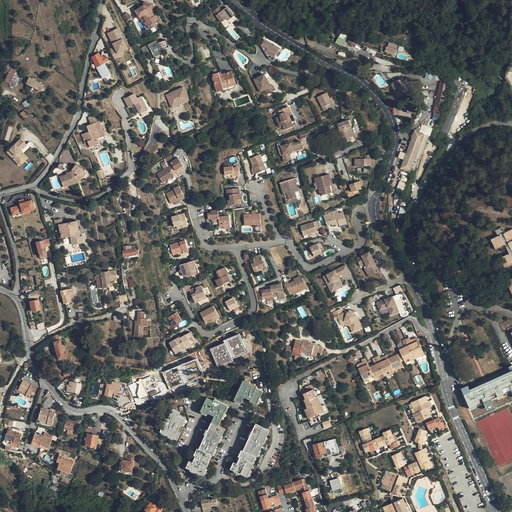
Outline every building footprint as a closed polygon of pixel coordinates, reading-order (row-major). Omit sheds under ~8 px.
[(151,9),(153,3),(144,0),(143,4),(136,9),(137,12),(140,16),(143,14),(146,20),(145,20),(147,25),(154,21),(159,18),(156,13),(155,14),(151,9)] [(224,7),(218,10),(225,22),(231,19),(233,21),(238,18),(232,9),(227,11),(224,7)] [(233,8),(232,9),(238,18),(233,21),(235,25),(241,20),(233,8)] [(119,28),(107,33),(113,47),(110,49),(114,59),(120,56),(119,53),(128,50),(119,28)] [(335,43),(342,47),(348,36),(341,33),(335,43)] [(159,38),(142,48),(146,55),(153,52),(156,57),(158,55),(161,54),(163,53),(161,51),(161,50),(170,46),(166,38),(161,41),(159,38)] [(265,39),(261,45),(269,58),(274,61),(277,57),(275,56),(279,49),(278,47),(265,39)] [(98,53),(91,57),(96,67),(108,60),(105,55),(103,57),(102,55),(100,56),(98,53)] [(203,56),(199,58),(200,61),(201,60),(205,70),(209,68),(205,59),(204,59),(203,56)] [(16,70),(7,66),(3,72),(7,74),(4,81),(9,84),(16,70)] [(219,75),(218,72),(213,74),(214,77),(213,77),(217,92),(223,90),(223,88),(236,85),(232,71),(221,75),(219,75)] [(161,72),(156,75),(159,82),(160,81),(163,80),(165,79),(163,75),(161,72)] [(264,73),(254,78),(260,90),(264,88),(267,93),(273,90),(270,84),(264,73)] [(44,85),(29,77),(26,83),(41,91),(44,85)] [(411,90),(421,93),(420,81),(409,81),(407,78),(403,79),(403,78),(391,84),(396,94),(411,88),(411,90)] [(434,105),(442,108),(448,84),(440,82),(434,105)] [(451,90),(453,99),(462,96),(461,90),(458,90),(457,83),(455,84),(456,89),(451,90)] [(181,89),(168,95),(173,104),(178,102),(180,105),(186,103),(192,100),(185,88),(181,89)] [(324,111),(331,107),(329,104),(332,102),(330,98),(327,92),(317,97),(324,111)] [(128,97),(124,98),(129,106),(132,105),(135,103),(140,113),(148,108),(141,96),(137,98),(135,93),(131,95),(128,97)] [(393,94),(387,97),(391,102),(396,100),(393,94)] [(287,116),(289,115),(291,114),(288,107),(279,110),(281,116),(276,117),(279,126),(283,125),(284,129),(294,125),(292,121),(289,122),(287,116)] [(88,117),(90,124),(98,121),(93,115),(88,117)] [(355,135),(350,124),(348,120),(338,124),(344,139),(355,135)] [(98,121),(90,124),(87,125),(89,131),(81,134),(84,142),(87,141),(90,147),(99,143),(100,143),(99,141),(98,138),(104,135),(99,121),(98,121)] [(442,131),(448,133),(451,122),(446,121),(442,131)] [(10,140),(12,127),(3,126),(1,139),(10,140)] [(415,131),(406,154),(415,157),(424,134),(415,131)] [(416,162),(413,170),(416,171),(420,160),(421,161),(430,136),(424,134),(415,157),(416,162)] [(27,145),(21,139),(14,146),(16,148),(14,150),(12,148),(7,153),(18,163),(23,158),(20,155),(23,152),(22,151),(27,145)] [(283,154),(282,155),(284,161),(291,159),(289,152),(304,148),(301,141),(295,143),(294,141),(291,143),(286,144),(280,146),(283,154)] [(28,158),(23,152),(20,155),(23,158),(18,163),(20,165),(28,158)] [(170,154),(164,159),(167,162),(173,158),(170,154)] [(250,158),(254,167),(257,173),(266,169),(263,162),(260,154),(250,158)] [(401,169),(410,172),(412,173),(413,170),(416,162),(415,157),(406,154),(401,169)] [(365,155),(365,158),(365,164),(370,164),(370,165),(372,165),(373,155),(365,155)] [(167,164),(168,166),(171,169),(174,168),(176,170),(183,165),(178,158),(167,164)] [(76,164),(72,169),(70,172),(66,173),(67,174),(60,177),(64,187),(78,182),(86,172),(76,164)] [(112,166),(102,169),(105,178),(115,174),(112,166)] [(171,169),(168,166),(157,174),(163,182),(178,173),(176,170),(174,168),(171,169)] [(233,168),(233,166),(224,167),(225,175),(234,173),(234,176),(240,175),(239,167),(233,168)] [(102,169),(96,171),(99,179),(105,178),(102,169)] [(296,197),(297,200),(301,199),(297,185),(296,186),(295,183),(298,182),(296,177),(293,178),(291,173),(282,177),(283,182),(280,183),(284,194),(287,193),(289,199),(296,197)] [(330,185),(332,185),(330,174),(315,177),(316,182),(318,182),(321,195),(328,193),(332,192),(330,185)] [(401,175),(397,188),(403,190),(407,177),(401,175)] [(350,184),(351,190),(353,195),(357,193),(356,190),(359,190),(361,189),(360,186),(359,181),(350,184)] [(179,199),(183,197),(182,196),(184,195),(179,185),(173,188),(174,190),(166,193),(171,203),(179,199)] [(230,200),(229,200),(228,200),(229,205),(238,204),(238,199),(240,199),(241,199),(240,193),(239,193),(239,188),(227,189),(227,195),(228,195),(230,194),(230,200)] [(24,200),(19,202),(20,206),(11,209),(13,216),(23,213),(23,214),(35,210),(32,201),(25,203),(24,200)] [(212,222),(219,221),(219,216),(218,209),(208,211),(208,219),(212,219),(212,222)] [(339,223),(339,224),(340,225),(347,223),(343,212),(329,216),(330,217),(325,219),(327,225),(332,224),(332,225),(336,224),(339,223)] [(245,225),(261,224),(260,213),(244,215),(245,225)] [(174,226),(177,226),(180,225),(181,228),(187,226),(183,214),(172,217),(174,226)] [(222,215),(219,216),(219,221),(220,227),(224,226),(224,228),(231,228),(229,215),(223,216),(222,215)] [(61,237),(79,234),(77,220),(63,223),(62,218),(58,219),(59,224),(61,237)] [(316,231),(313,222),(301,226),(304,235),(316,231)] [(503,233),(511,251),(511,228),(505,232),(502,228),(496,231),(498,236),(491,239),(495,249),(505,244),(500,235),(503,233)] [(511,251),(503,233),(500,235),(505,244),(509,253),(511,259),(511,251)] [(183,250),(184,253),(189,251),(185,240),(170,244),(173,253),(183,250)] [(310,247),(311,250),(308,251),(311,259),(315,257),(314,256),(322,253),(317,243),(310,247)] [(45,244),(38,246),(41,263),(48,261),(46,251),(45,244)] [(138,256),(137,252),(136,248),(132,249),(132,246),(124,247),(125,250),(123,250),(124,258),(138,256)] [(373,253),(360,259),(363,266),(369,264),(371,268),(375,276),(383,273),(373,253)] [(511,263),(511,259),(509,253),(500,258),(504,267),(511,263)] [(255,263),(251,264),(255,272),(261,269),(262,272),(267,269),(261,254),(253,258),(255,263)] [(191,270),(195,269),(193,265),(196,264),(194,260),(180,265),(184,276),(188,275),(189,276),(193,275),(191,270)] [(333,282),(337,290),(345,286),(340,276),(352,271),(349,264),(325,275),(329,283),(333,282)] [(226,276),(227,275),(229,274),(225,267),(216,271),(220,278),(216,280),(219,287),(223,285),(223,284),(222,282),(224,281),(225,283),(229,281),(226,276)] [(101,274),(96,274),(98,288),(108,287),(108,283),(111,283),(111,280),(117,279),(116,270),(101,272),(101,274)] [(302,277),(295,281),(289,283),(288,282),(285,283),(289,293),(299,289),(306,286),(302,277)] [(278,282),(278,283),(278,284),(276,284),(270,286),(271,288),(273,297),(278,296),(279,299),(285,298),(282,281),(278,282)] [(399,285),(393,288),(395,294),(402,291),(399,285)] [(202,297),(206,295),(202,286),(196,289),(196,288),(190,291),(196,303),(203,300),(202,297)] [(75,295),(73,288),(62,291),(64,303),(71,302),(70,296),(75,295)] [(263,299),(267,298),(268,298),(269,300),(273,299),(273,297),(271,288),(261,290),(263,299)] [(377,301),(380,309),(388,305),(391,313),(400,309),(393,293),(389,295),(377,301)] [(239,309),(238,306),(234,297),(225,301),(230,310),(232,309),(233,311),(239,309)] [(39,299),(31,301),(33,311),(41,309),(39,299)] [(353,320),(356,328),(363,324),(358,311),(357,312),(351,305),(347,307),(345,303),(337,307),(342,318),(347,316),(353,320)] [(205,322),(212,319),(211,318),(218,314),(214,306),(200,313),(205,322)] [(134,334),(138,334),(137,329),(142,329),(142,323),(145,323),(145,315),(142,316),(141,308),(135,309),(136,318),(136,320),(133,321),(134,334)] [(182,321),(177,312),(172,315),(168,318),(173,326),(182,321)] [(347,316),(342,318),(344,321),(346,320),(351,322),(353,329),(356,328),(353,320),(347,316)] [(471,392),(470,390),(468,386),(461,389),(470,409),(504,394),(505,396),(511,392),(511,332),(511,333),(511,336),(511,370),(496,378),(497,380),(471,392)] [(60,340),(59,334),(54,336),(55,341),(54,341),(60,359),(66,357),(63,347),(64,347),(64,344),(63,345),(61,339),(60,340)] [(188,336),(187,335),(181,339),(180,338),(169,344),(176,355),(187,349),(198,344),(192,334),(188,336)] [(210,348),(216,365),(247,355),(240,334),(223,340),(224,343),(210,348)] [(406,339),(414,356),(423,352),(418,339),(412,342),(411,340),(410,338),(406,339)] [(414,356),(406,339),(403,341),(405,346),(403,346),(399,348),(401,353),(404,360),(414,356)] [(296,340),(294,347),(287,345),(285,353),(304,358),(307,356),(311,357),(312,354),(316,356),(319,346),(296,340)] [(388,357),(393,369),(397,367),(398,369),(403,366),(401,362),(404,360),(401,353),(394,356),(393,355),(388,357)] [(384,374),(378,361),(376,357),(373,359),(375,363),(369,366),(373,376),(374,378),(379,376),(384,374)] [(384,374),(384,375),(389,372),(389,371),(393,369),(388,357),(382,360),(378,361),(384,374)] [(369,366),(365,358),(362,360),(364,364),(363,365),(358,367),(363,380),(368,378),(373,376),(369,366)] [(162,371),(168,389),(184,383),(180,371),(185,369),(186,372),(199,367),(196,360),(162,371)] [(496,378),(470,390),(471,392),(497,380),(496,378)] [(241,403),(244,398),(244,397),(251,400),(250,401),(257,404),(263,391),(257,388),(257,386),(244,380),(234,400),(241,403)] [(26,394),(26,396),(30,398),(32,394),(33,392),(35,393),(37,388),(24,381),(20,387),(19,390),(26,394)] [(77,390),(81,391),(82,384),(70,382),(70,385),(68,385),(67,391),(76,392),(77,390)] [(105,394),(111,396),(112,391),(124,394),(126,384),(114,382),(113,384),(108,383),(105,394)] [(313,389),(315,389),(314,386),(313,387),(312,384),(300,390),(303,398),(306,405),(308,408),(306,409),(305,409),(309,418),(325,411),(322,406),(318,396),(317,396),(313,389)] [(25,396),(26,396),(26,394),(19,390),(20,387),(17,386),(15,390),(25,396)] [(471,411),(505,396),(504,394),(470,409),(471,411)] [(428,408),(430,407),(428,402),(426,396),(411,403),(413,408),(415,413),(413,414),(417,423),(431,417),(428,408)] [(205,437),(222,436),(225,429),(219,426),(228,405),(215,399),(214,401),(207,397),(201,411),(208,414),(209,412),(215,416),(214,417),(205,437)] [(41,411),(39,419),(39,420),(47,422),(47,424),(52,426),(56,410),(51,409),(50,411),(50,413),(47,413),(41,411)] [(180,424),(182,425),(185,418),(178,415),(180,412),(173,409),(169,419),(167,418),(160,432),(178,439),(181,433),(179,432),(177,431),(180,424)] [(326,413),(325,411),(309,418),(309,420),(326,413)] [(429,430),(438,426),(441,425),(440,423),(438,418),(426,423),(429,430)] [(52,427),(52,426),(47,424),(47,422),(39,420),(39,419),(37,419),(36,424),(52,427)] [(325,429),(332,426),(329,420),(322,423),(325,429)] [(80,423),(66,421),(65,429),(78,431),(80,423)] [(262,427),(253,429),(244,450),(242,449),(239,456),(240,457),(237,464),(236,463),(234,462),(231,469),(247,476),(254,463),(252,463),(255,457),(255,456),(257,457),(270,430),(262,427)] [(5,440),(11,442),(18,444),(22,435),(12,431),(13,429),(9,428),(5,440)] [(366,452),(370,450),(375,448),(387,443),(388,445),(390,445),(391,449),(398,446),(397,442),(395,442),(390,430),(383,433),(384,436),(372,441),(366,429),(359,432),(365,444),(362,445),(366,452)] [(424,440),(425,436),(427,432),(419,429),(415,441),(419,443),(422,444),(424,440)] [(53,436),(45,433),(44,436),(43,438),(41,437),(35,435),(31,445),(40,448),(41,446),(49,449),(53,436)] [(99,436),(88,433),(86,445),(96,447),(99,436)] [(222,436),(205,437),(199,449),(198,448),(195,455),(196,456),(193,462),(191,461),(190,461),(187,468),(203,475),(209,462),(208,461),(211,456),(211,454),(213,455),(222,436)] [(316,459),(339,453),(335,439),(313,445),(316,459)] [(422,450),(419,451),(415,453),(422,469),(427,467),(430,466),(428,461),(426,458),(424,454),(423,450),(422,450)] [(399,453),(392,456),(397,468),(404,465),(399,453)] [(74,462),(66,459),(63,458),(58,456),(56,463),(59,463),(57,470),(69,475),(74,462)] [(121,460),(120,467),(122,467),(122,470),(132,471),(134,456),(130,456),(129,461),(121,460)] [(404,467),(407,475),(411,473),(415,471),(419,469),(416,462),(404,467)] [(383,487),(394,483),(397,474),(389,471),(388,476),(386,480),(384,484),(383,487)] [(338,478),(329,481),(332,490),(341,487),(338,478)] [(406,478),(396,482),(392,492),(400,495),(401,490),(403,486),(405,482),(406,478)] [(305,488),(303,481),(294,483),(297,491),(298,490),(301,490),(305,488)] [(394,483),(383,487),(383,488),(390,491),(394,483)] [(296,491),(294,484),(278,488),(281,495),(287,493),(287,494),(296,491)] [(259,491),(262,501),(270,499),(269,495),(267,489),(259,491)] [(311,492),(310,492),(306,493),(303,494),(307,505),(309,509),(313,507),(316,507),(311,492)] [(280,496),(273,498),(276,507),(282,505),(280,496)] [(218,505),(217,499),(202,500),(203,508),(210,507),(210,506),(218,505)] [(262,501),(264,506),(265,510),(273,508),(270,499),(262,501)] [(407,511),(405,507),(403,503),(402,499),(395,502),(399,511),(407,511)] [(160,506),(158,505),(154,502),(154,504),(150,502),(144,511),(147,511),(148,511),(149,511),(160,511),(162,509),(162,508),(160,506)] [(396,511),(392,503),(385,506),(387,510),(387,511),(396,511)]
